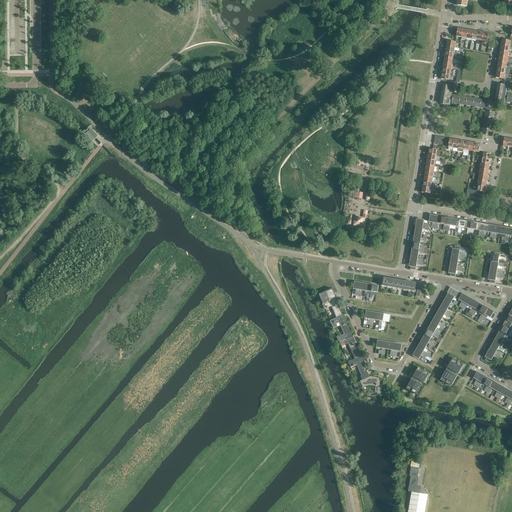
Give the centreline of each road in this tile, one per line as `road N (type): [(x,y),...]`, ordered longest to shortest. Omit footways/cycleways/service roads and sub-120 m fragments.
road 1 (residential): [(336,263),(374,362),(396,368),(446,280)]
road 2 (unclassified): [(410,206),(444,15)]
road 3 (unclassified): [(0,85),(36,85),(35,0)]
